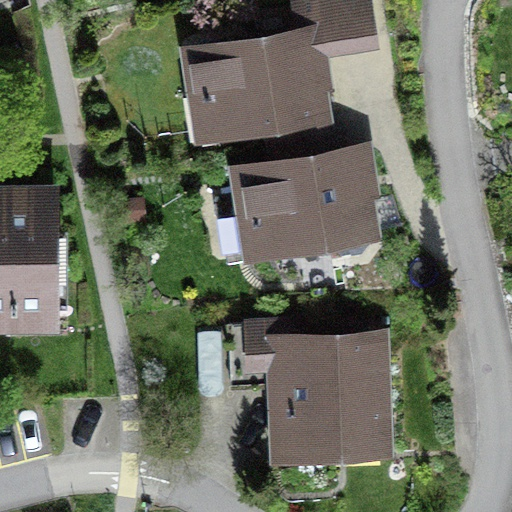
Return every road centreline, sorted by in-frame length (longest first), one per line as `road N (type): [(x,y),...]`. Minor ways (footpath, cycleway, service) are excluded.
road 1 (residential): [(483,511),(493,396),(454,153),(454,0)]
road 2 (residential): [(0,492),(92,473),(131,475),(171,484),(215,511)]
